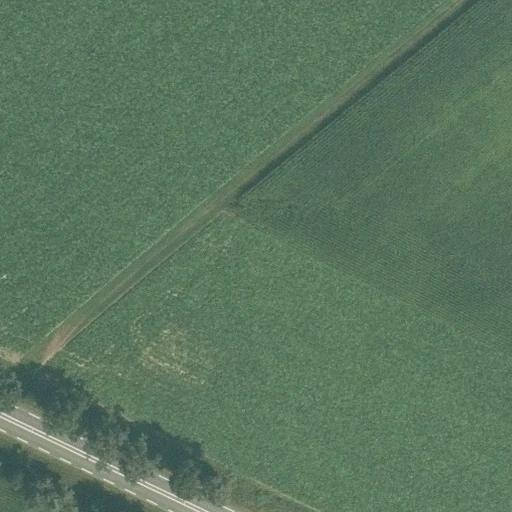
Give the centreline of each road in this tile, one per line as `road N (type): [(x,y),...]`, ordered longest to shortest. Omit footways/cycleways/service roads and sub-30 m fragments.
road 1 (track): [(459,0),(77,319)]
road 2 (primary): [(199,511),(0,416)]
